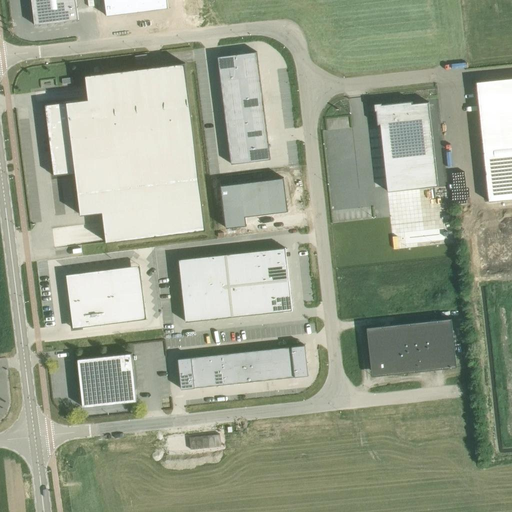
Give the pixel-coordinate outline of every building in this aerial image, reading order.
[(76,0),(31,0),(35,25),(79,20),(76,0)] [(166,0),(105,0),(107,14),(167,7),(166,0)] [(257,52),(218,56),(231,164),(270,159),(257,52)] [(89,99),(45,105),(54,175),(76,173),(81,215),(103,212),(107,242),(206,230),(185,63),(86,76),(89,99)] [(511,77),(476,82),(489,202),(511,199),(511,77)] [(381,104),(381,105),(376,106),(377,110),(376,110),(378,124),(380,124),(388,191),(438,186),(429,102),(413,103),(413,101),(381,104)] [(333,122),(337,122),(338,128),(346,127),(345,119),(348,118),(348,116),(332,118),(333,122)] [(284,178),(270,179),(274,213),(288,211),(284,178)] [(270,179),(256,181),(260,215),(274,213),(270,179)] [(255,180),(242,182),(245,216),(259,214),(255,180)] [(242,182),(221,184),(226,227),(246,225),(245,216),(242,182)] [(74,226),(52,228),(53,244),(75,243),(74,226)] [(285,247),(179,259),(186,322),(292,310),(285,247)] [(113,268),(66,274),(73,328),(120,322),(113,268)] [(452,318),(366,327),(371,369),(376,368),(379,371),(379,376),(457,367),(452,318)] [(305,345),(178,359),(182,389),(308,375),(305,345)] [(78,359),(83,407),(137,401),(132,353),(78,359)] [(123,474),(93,477),(96,511),(435,511),(428,444),(343,453),(345,473),(296,479),(294,458),(123,477),(123,474)]
